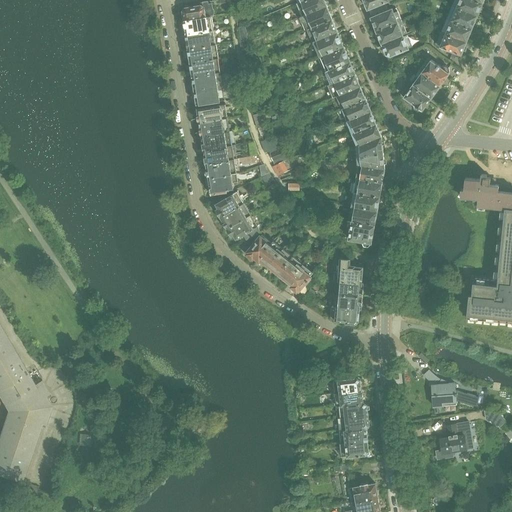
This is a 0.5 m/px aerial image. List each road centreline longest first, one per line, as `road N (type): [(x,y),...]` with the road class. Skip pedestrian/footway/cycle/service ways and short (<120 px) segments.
road 1 (residential): [(162,0),(198,213),(271,288),(353,339),(386,343)]
road 2 (tertiary): [(386,343),(387,269),(403,208),(437,139)]
road 3 (residential): [(437,139),(394,121),(345,0)]
road 4 (tertiary): [(406,511),(386,343)]
road 5 (tertiary): [(437,139),(511,9)]
